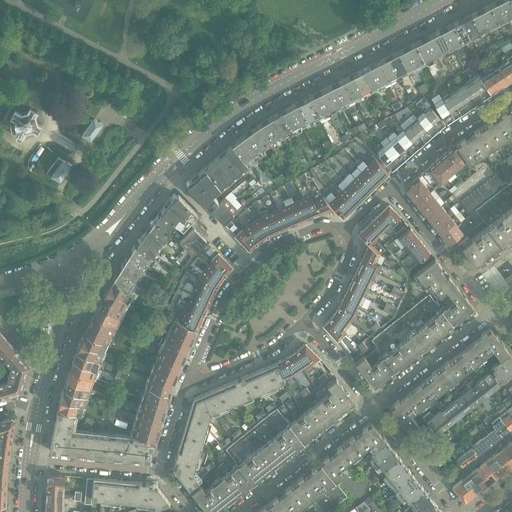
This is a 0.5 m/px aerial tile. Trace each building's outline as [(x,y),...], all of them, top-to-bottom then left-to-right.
[(509,18),(499,0),(497,0),(490,4),(499,23),(509,18)] [(499,0),(509,18),(511,16),(511,1),(511,0),(499,0)] [(490,4),(480,9),(490,28),(499,23),(490,4)] [(471,13),(481,32),(490,28),(480,9),(471,13)] [(481,32),(471,13),(462,18),(471,37),(481,32)] [(462,18),(453,23),(462,42),(471,37),(462,18)] [(453,23),(443,28),(453,46),(462,42),(453,23)] [(443,28),(434,32),(443,51),(453,46),(443,28)] [(434,32),(425,37),(434,56),(443,51),(434,32)] [(416,42),(425,60),(434,56),(425,37),(416,42)] [(416,42),(407,47),(417,67),(420,65),(419,64),(425,61),(425,60),(416,42)] [(397,51),(407,70),(413,67),(413,69),(417,67),(407,47),(397,51)] [(389,56),(399,76),(402,74),(402,73),(407,70),(397,51),(389,56)] [(500,66),(510,81),(511,79),(511,64),(505,54),(501,57),(505,62),(500,66)] [(389,56),(380,60),(389,79),(395,76),(396,78),(399,76),(389,56)] [(447,58),(453,70),(456,75),(462,72),(460,68),(457,69),(451,56),(447,58)] [(371,65),(381,85),(385,83),(384,82),(389,79),(380,60),(371,65)] [(510,81),(500,66),(495,69),(491,63),(487,66),(501,87),(510,81)] [(362,69),(372,88),(377,85),(378,87),(381,85),(371,65),(362,69)] [(487,75),(482,78),(492,93),(501,87),(487,66),(483,69),(487,75)] [(362,69),(353,74),(364,94),(367,92),(366,91),(372,88),(362,69)] [(444,75),(444,76),(446,81),(456,75),(453,70),(444,75)] [(354,97),(353,97),(356,103),(362,100),(360,96),(364,94),(353,74),(344,78),(354,97)] [(478,75),(472,80),(484,98),(488,95),(492,93),(482,78),(481,79),(478,75)] [(446,81),(444,76),(435,81),(438,86),(446,81)] [(335,83),(345,103),(349,101),(348,100),(353,97),(354,97),(344,78),(335,83)] [(472,80),(464,84),(477,103),(484,98),(472,80)] [(345,103),(335,83),(326,87),(336,106),(341,103),(342,105),(345,103)] [(457,89),(470,108),(477,103),(464,84),(457,89)] [(336,106),(326,87),(317,92),(327,112),(330,110),(330,109),(336,106)] [(450,94),(462,113),(470,108),(457,89),(450,94)] [(327,112),(317,92),(308,97),(318,115),(323,112),(324,114),(327,112)] [(450,94),(442,99),(455,117),(462,113),(450,94)] [(418,101),(422,107),(429,101),(425,96),(418,101)] [(300,101),(310,121),(314,119),(313,118),(318,115),(308,97),(300,101)] [(455,117),(442,99),(435,104),(447,123),(455,117)] [(119,111),(126,116),(134,105),(127,100),(119,111)] [(291,106),(301,126),(310,121),(300,101),(291,106)] [(282,111),(293,130),(296,128),(301,126),(291,106),(282,111)] [(16,131),(24,136),(26,132),(33,130),(37,132),(41,124),(37,122),(35,115),(38,111),(30,107),(28,111),(21,112),(15,109),(10,117),(16,120),(18,127),(16,131)] [(424,113),(438,129),(445,124),(431,107),(424,113)] [(498,118),(510,136),(511,135),(511,110),(510,107),(501,113),(502,116),(498,118)] [(293,130),(282,111),(273,115),(283,133),(289,130),(290,132),(293,130)] [(424,113),(418,118),(432,135),(438,129),(424,113)] [(265,120),(278,141),(281,139),(279,136),(283,133),(273,115),(265,120)] [(411,124),(425,141),(432,135),(418,118),(411,124)] [(483,126),(496,146),(510,136),(498,118),(493,122),(492,120),(483,126)] [(82,135),(91,140),(103,124),(97,120),(94,119),(93,120),(82,135)] [(256,126),(268,143),(272,140),(274,143),(278,141),(265,120),(256,126)] [(404,130),(419,147),(425,141),(411,124),(404,130)] [(248,131),(262,152),(265,149),(263,146),(268,143),(256,126),(248,131)] [(496,146),(483,126),(474,132),(475,134),(470,137),(482,155),(496,146)] [(404,130),(398,135),(412,152),(419,147),(404,130)] [(240,137),(252,154),(257,150),(260,154),(262,152),(248,131),(243,135),(240,137)] [(391,141),(405,158),(412,152),(398,135),(391,141)] [(232,143),(247,162),(250,160),(248,157),(252,154),(240,137),(232,143)] [(482,155),(470,137),(466,140),(465,138),(455,144),(456,144),(454,145),(466,159),(469,164),(482,155)] [(334,147),(331,140),(322,144),(325,151),(334,147)] [(405,158),(391,141),(384,147),(399,164),(405,158)] [(247,162),(232,143),(231,144),(232,144),(231,144),(232,144),(225,150),(189,180),(186,183),(188,185),(187,186),(206,205),(209,202),(211,205),(214,203),(218,199),(212,192),(247,162)] [(467,161),(454,145),(448,150),(460,164),(460,165),(462,168),(468,163),(467,161)] [(399,164),(384,147),(378,152),(392,170),(395,167),(399,164)] [(318,158),(314,151),(313,149),(305,153),(310,163),(318,158)] [(460,164),(448,150),(441,156),(453,170),(460,165),(460,164)] [(447,176),(453,170),(441,156),(435,162),(447,176)] [(51,176),(60,181),(72,165),(63,160),(58,158),(47,173),(51,176)] [(382,180),(389,173),(375,159),(369,166),(382,180)] [(439,182),(447,176),(435,162),(427,168),(439,182)] [(369,166),(362,172),(376,186),(382,180),(369,166)] [(356,178),(369,192),(376,186),(362,172),(356,178)] [(404,188),(410,195),(427,181),(421,173),(404,188)] [(461,202),(469,211),(504,184),(497,175),(461,202)] [(363,199),(369,192),(356,178),(349,185),(363,199)] [(410,195),(415,202),(433,188),(427,181),(410,195)] [(511,182),(475,210),(481,217),(488,226),(501,216),(511,207),(511,182)] [(356,205),(363,199),(349,185),(343,191),(356,205)] [(415,202),(421,209),(438,195),(433,188),(415,202)] [(356,205),(343,191),(336,197),(350,211),(356,205)] [(160,211),(177,223),(183,228),(188,222),(190,224),(199,215),(197,214),(178,194),(177,195),(174,193),(172,196),(170,198),(169,198),(164,204),(165,205),(160,211)] [(302,199),(310,217),(318,213),(311,195),(302,199)] [(318,213),(332,207),(330,204),(323,196),(313,200),(311,195),(318,213)] [(426,216),(444,202),(438,195),(421,209),(426,216)] [(211,210),(217,217),(231,203),(225,197),(211,210)] [(336,197),(330,204),(332,207),(343,218),(350,211),(336,197)] [(310,217),(302,199),(294,202),(302,220),(310,217)] [(293,224),(302,220),(294,202),(286,206),(293,224)] [(449,208),(444,202),(426,216),(431,223),(449,208)] [(231,203),(217,217),(223,223),(237,209),(231,203)] [(392,223),(400,216),(388,204),(381,212),(392,223)] [(293,224),(286,206),(277,209),(285,227),(293,224)] [(511,207),(501,216),(511,230),(511,207)] [(437,229),(455,215),(449,208),(431,223),(437,229)] [(269,213),(277,231),(285,227),(277,209),(269,213)] [(154,219),(171,232),(177,223),(160,211),(154,219)] [(385,230),(392,223),(381,212),(373,219),(385,230)] [(269,213),(261,217),(269,234),(277,231),(269,213)] [(442,236),(460,222),(455,215),(437,229),(442,236)] [(488,226),(503,245),(511,238),(511,230),(501,216),(488,226)] [(262,239),(269,234),(261,217),(252,223),(262,239)] [(148,227),(165,240),(171,232),(154,219),(148,227)] [(377,238),(385,230),(373,219),(366,226),(377,238)] [(442,236),(448,243),(466,229),(460,222),(442,236)] [(242,229),(242,228),(241,229),(256,243),(262,239),(252,223),(242,229)] [(370,245),(377,238),(366,226),(358,233),(368,243),(370,245)] [(488,226),(475,236),(489,255),(503,245),(488,226)] [(142,236),(158,248),(165,240),(148,227),(142,236)] [(180,241),(186,248),(200,234),(194,227),(180,241)] [(402,234),(397,238),(404,246),(417,236),(410,227),(406,230),(402,234)] [(241,229),(235,235),(249,250),(256,243),(241,229)] [(489,255),(475,236),(470,239),(466,233),(457,240),(476,265),(489,255)] [(200,234),(186,248),(192,254),(206,240),(200,234)] [(158,248),(142,236),(136,245),(151,256),(152,255),(152,256),(158,248)] [(417,236),(404,246),(410,254),(423,244),(417,236)] [(379,265),(379,264),(374,262),(378,253),(370,245),(368,243),(361,257),(379,265)] [(130,253),(146,264),(150,266),(155,259),(151,256),(136,245),(135,244),(130,253)] [(410,254),(417,262),(430,252),(423,244),(410,254)] [(211,258),(226,273),(231,267),(231,265),(218,252),(211,258)] [(130,253),(124,261),(141,272),(146,264),(130,253)] [(375,273),(379,265),(361,257),(357,265),(375,273)] [(206,268),(221,279),(226,273),(211,258),(211,259),(212,259),(206,268)] [(447,291),(456,284),(435,258),(416,273),(430,292),(434,289),(440,296),(447,291)] [(118,270),(135,281),(141,272),(124,261),(118,270)] [(371,281),(375,273),(357,265),(354,273),(371,281)] [(217,286),(221,279),(206,268),(199,277),(217,286)] [(113,279),(130,289),(135,281),(118,270),(113,279)] [(368,289),(371,281),(354,273),(350,281),(368,289)] [(199,277),(195,285),(213,293),(217,286),(199,277)] [(113,279),(108,287),(128,300),(133,291),(130,289),(113,279)] [(364,297),(368,289),(350,281),(347,287),(346,289),(364,297)] [(466,316),(475,309),(456,284),(447,291),(454,300),(442,310),(454,324),(465,315),(466,316)] [(209,302),(213,293),(195,285),(191,294),(209,302)] [(102,296),(124,308),(128,300),(108,287),(102,296)] [(360,306),(364,297),(346,289),(342,297),(360,306)] [(188,302),(205,310),(209,302),(191,294),(188,302)] [(433,341),(454,324),(442,310),(430,294),(372,340),(384,356),(396,370),(416,354),(417,355),(433,342),(433,341)] [(98,305),(120,317),(124,308),(102,296),(102,297),(98,305)] [(356,314),(360,306),(342,297),(339,306),(356,314)] [(184,310),(202,318),(205,310),(188,302),(184,310)] [(98,305),(94,314),(116,325),(120,317),(98,305)] [(350,323),(356,314),(339,306),(334,312),(350,323)] [(197,329),(202,318),(184,310),(180,318),(197,329)] [(344,333),(343,332),(350,323),(334,312),(329,319),(344,333)] [(94,314),(89,323),(111,334),(116,325),(94,314)] [(169,328),(193,339),(197,330),(175,317),(169,328)] [(337,339),(344,333),(329,319),(323,325),(337,339)] [(111,334),(89,323),(85,332),(107,342),(111,334)] [(193,339),(169,328),(165,338),(188,348),(189,348),(193,339)] [(482,336),(478,338),(469,345),(481,360),(489,353),(493,350),(500,360),(509,353),(503,345),(501,341),(490,328),(481,335),(482,336)] [(107,342),(85,332),(81,341),(103,351),(107,342)] [(0,376),(0,390),(2,396),(19,391),(21,389),(22,389),(28,365),(27,363),(28,363),(18,351),(15,348),(8,340),(7,341),(0,333),(0,362),(5,358),(11,365),(7,378),(0,376)] [(161,347),(184,357),(188,348),(165,338),(161,347)] [(76,351),(99,360),(103,351),(81,341),(76,350),(76,351)] [(312,363),(319,357),(305,342),(298,349),(312,363)] [(483,363),(481,360),(469,345),(449,361),(448,360),(440,367),(452,383),(472,366),(475,370),(483,363)] [(157,356),(180,366),(184,357),(161,347),(157,356)] [(298,349),(292,353),(302,369),(311,363),(312,364),(312,363),(298,349)] [(76,351),(73,360),(97,369),(99,360),(76,351)] [(292,353),(285,358),(293,375),(302,369),(292,353)] [(511,355),(509,353),(500,360),(490,367),(502,382),(508,377),(509,377),(511,374),(511,355)] [(153,365),(176,375),(180,366),(157,356),(153,365)] [(364,356),(355,363),(375,388),(384,381),(383,380),(396,370),(384,356),(372,365),(364,356)] [(293,375),(285,358),(276,361),(284,379),(293,375)] [(97,369),(73,360),(70,369),(94,377),(97,369)] [(214,407),(284,379),(276,362),(194,398),(173,468),(190,489),(204,478),(195,467),(195,461),(209,414),(214,407)] [(148,376),(172,384),(174,379),(176,375),(153,365),(148,376)] [(432,375),(412,391),(423,406),(426,409),(434,402),(432,399),(452,383),(440,367),(431,374),(432,375)] [(70,369),(67,378),(91,386),(94,377),(70,369)] [(483,377),(493,390),(500,385),(490,372),(483,377)] [(148,376),(146,386),(170,393),(173,384),(172,384),(148,376)] [(476,383),(486,396),(493,390),(483,377),(476,383)] [(91,386),(67,378),(64,388),(88,395),(91,386)] [(336,378),(327,385),(332,391),(316,404),(331,423),(356,403),(336,378)] [(486,396),(476,383),(473,379),(466,385),(468,387),(479,401),(486,396)] [(146,386),(143,395),(167,403),(170,393),(146,386)] [(461,392),(472,407),(479,401),(468,387),(461,392)] [(63,388),(61,397),(85,404),(88,395),(64,388),(63,388)] [(411,415),(423,406),(412,391),(399,401),(399,400),(390,407),(410,432),(419,424),(411,415)] [(472,407),(461,392),(460,392),(459,394),(457,393),(456,392),(452,395),(456,400),(466,412),(472,407)] [(143,395),(140,405),(164,412),(167,403),(143,395)] [(503,401),(507,407),(511,402),(511,397),(510,395),(503,401)] [(85,404),(61,397),(58,406),(59,406),(59,407),(59,408),(73,411),(81,414),(85,404)] [(285,403),(291,409),(295,406),(289,399),(285,403)] [(449,405),(459,417),(466,412),(456,400),(449,405)] [(441,411),(452,423),(459,417),(449,405),(445,401),(442,403),(446,407),(441,411)] [(501,413),(507,408),(503,402),(496,408),(501,413)] [(316,404),(290,425),(305,443),(331,423),(316,404)] [(140,405),(137,414),(161,421),(164,412),(140,405)] [(279,408),(284,415),(288,412),(283,405),(279,408)] [(452,423),(441,411),(437,407),(430,412),(434,417),(444,429),(452,423)] [(73,411),(59,408),(50,450),(149,460),(155,441),(156,440),(132,433),(131,435),(76,429),(81,414),(73,411)] [(253,484),(292,454),(305,443),(290,425),(277,409),(226,449),(238,465),(253,484)] [(500,416),(511,429),(511,427),(511,414),(508,410),(504,413),(500,416)] [(434,417),(430,412),(423,418),(437,435),(444,429),(434,417)] [(134,423),(158,431),(161,421),(137,414),(134,423)] [(511,429),(500,416),(495,420),(492,422),(497,428),(502,436),(511,429)] [(0,433),(12,434),(14,422),(11,419),(0,421),(0,433)] [(371,421),(345,442),(357,456),(369,447),(373,452),(386,441),(371,421)] [(489,434),(495,441),(502,436),(497,428),(492,422),(488,426),(492,431),(489,434)] [(134,423),(132,433),(156,440),(158,431),(134,423)] [(481,440),(486,448),(495,441),(489,434),(484,428),(480,432),(476,435),(481,440)] [(0,443),(11,444),(12,434),(0,433),(0,443)] [(481,440),(476,435),(472,438),(476,444),(473,447),(479,454),(486,448),(481,440)] [(450,447),(453,451),(463,443),(460,439),(450,447)] [(370,461),(373,464),(393,449),(386,441),(373,452),(370,454),(373,459),(370,461)] [(479,454),(473,447),(468,441),(464,444),(453,453),(457,459),(463,466),(479,454)] [(344,467),(357,456),(345,442),(319,462),(335,482),(348,471),(344,467)] [(502,448),(508,456),(511,454),(511,452),(511,443),(511,442),(502,448)] [(0,453),(9,454),(11,444),(0,443),(0,453)] [(494,454),(500,462),(508,456),(502,448),(494,454)] [(393,449),(373,464),(376,468),(379,466),(383,471),(399,458),(393,449)] [(0,464),(8,464),(9,454),(0,453),(0,464)] [(490,470),(496,477),(506,469),(500,462),(494,454),(486,461),(492,468),(490,470)] [(511,455),(511,454),(508,456),(500,462),(506,469),(511,465),(511,455)] [(384,477),(386,481),(406,466),(399,458),(383,471),(386,475),(384,477)] [(492,468),(486,461),(478,467),(484,475),(480,478),(486,485),(496,477),(490,470),(492,468)] [(319,462),(268,503),(275,511),(328,511),(347,497),(335,482),(319,462)] [(238,465),(230,472),(217,481),(233,501),(253,484),(238,465)] [(392,482),(395,487),(412,474),(406,466),(386,481),(389,485),(392,482)] [(478,467),(470,473),(476,481),(480,478),(484,475),(478,467)] [(470,486),(476,494),(486,485),(480,478),(476,481),(470,473),(462,480),(468,487),(470,486)] [(47,475),(47,484),(64,485),(65,475),(49,474),(47,475)] [(397,493),(399,497),(419,482),(412,474),(395,487),(399,492),(397,493)] [(95,478),(93,498),(155,503),(155,507),(157,507),(157,508),(170,503),(158,486),(149,486),(149,483),(95,478)] [(468,487),(462,480),(455,485),(454,484),(452,485),(453,487),(464,502),(476,494),(470,486),(468,487)] [(192,492),(201,504),(207,511),(218,511),(233,501),(217,481),(205,491),(201,485),(192,492)] [(419,482),(399,497),(402,500),(404,499),(408,503),(411,501),(412,501),(425,491),(419,482)] [(64,485),(47,484),(46,495),(64,495),(64,486),(64,485)] [(413,511),(432,499),(425,491),(412,501),(414,504),(405,511),(406,511),(413,511)] [(64,495),(46,495),(46,505),(63,505),(64,495)] [(365,501),(368,505),(376,499),(373,495),(365,501)] [(432,499),(413,511),(431,511),(438,507),(432,499)] [(275,511),(268,503),(256,511),(275,511)]
